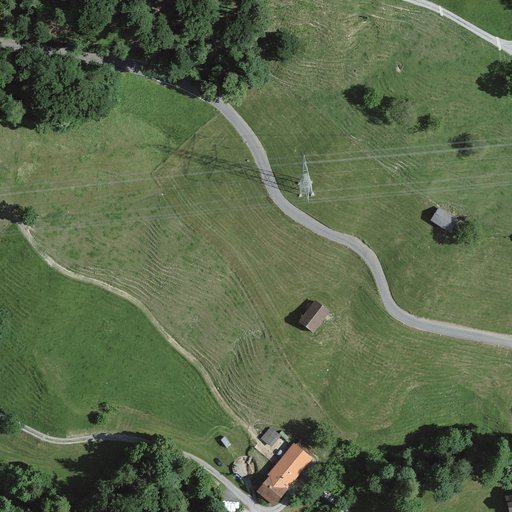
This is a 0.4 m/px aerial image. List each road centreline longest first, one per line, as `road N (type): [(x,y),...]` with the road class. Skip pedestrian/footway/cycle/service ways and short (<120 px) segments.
road 1 (tertiary): [(511,344),(396,314),(374,264),(356,245),(302,219),(267,181),(245,130),(164,54),(63,21),(0,14)]
road 2 (unclassified): [(257,511),(206,467),(166,448),(101,436),(49,440),(0,415)]
